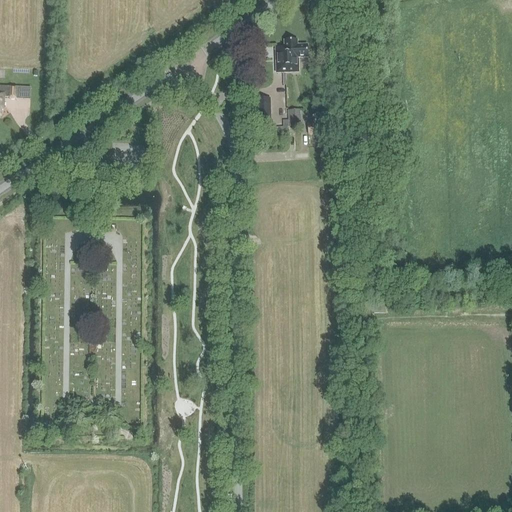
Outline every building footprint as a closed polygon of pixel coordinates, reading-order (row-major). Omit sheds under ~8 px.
[(297,46),(297,41),(284,41),(285,48),(276,49),(276,74),(298,73),(298,58),(308,58),(307,46),(297,46)] [(15,99),(16,88),(0,87),(0,117),(1,118),(1,111),(4,111),(4,98),(9,98),(9,99),(15,99)] [(271,99),(254,99),(255,121),(271,121),(271,99)] [(301,127),(301,111),(288,111),(288,127),(301,127)] [(318,134),(318,124),(307,124),(308,135),(318,134)] [(385,305),(365,304),(364,314),(385,315),(385,305)]
